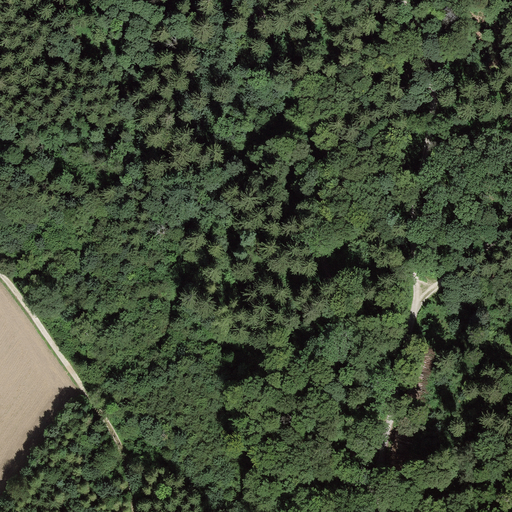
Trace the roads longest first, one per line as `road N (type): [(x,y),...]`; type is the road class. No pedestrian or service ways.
road 1 (track): [(249,0),(326,156),(320,247),(353,366),(354,461),(373,511)]
road 2 (track): [(418,302),(414,213),(433,76),(403,0)]
road 3 (track): [(133,511),(113,433),(0,275)]
road 4 (track): [(381,511),(385,441),(418,302)]
road 5 (track): [(418,302),(511,227)]
